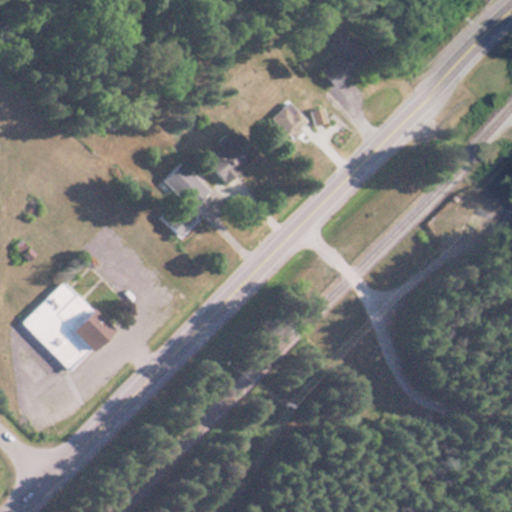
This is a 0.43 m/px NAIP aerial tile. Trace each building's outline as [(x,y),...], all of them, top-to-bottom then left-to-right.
[(330,89),(364,58),(335,26),(321,38),(336,55),(316,73),(330,89)] [(276,147),(302,121),(281,101),(265,118),(271,124),(262,133),(276,147)] [(215,146),(199,159),(217,180),(251,152),(234,131),(226,138),(221,132),(210,140),(215,146)] [(205,192),(174,160),(154,180),(174,199),(155,218),(173,236),(191,217),(185,211),(205,192)] [(14,323),(61,370),(103,328),(55,281),(14,323)]
